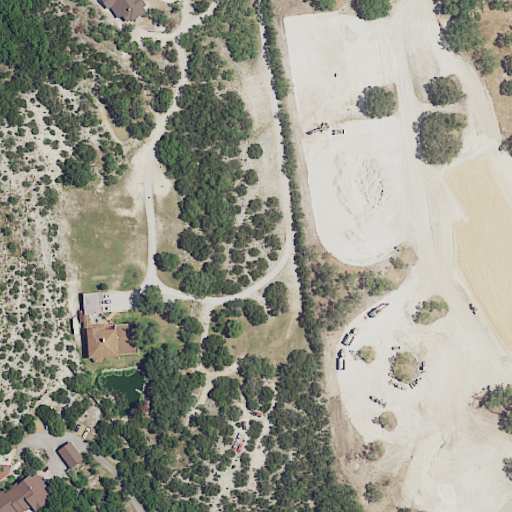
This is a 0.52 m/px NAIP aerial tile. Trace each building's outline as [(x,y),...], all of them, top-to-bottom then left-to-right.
[(387,0),(395,20),(411,14),(405,0),(387,0)] [(100,312),(99,292),(82,293),(83,313),(100,312)] [(85,329),(87,358),(95,357),(137,354),(135,323),(114,324),(114,327),(85,329)] [(57,449),(69,468),(82,460),(71,441),(57,449)] [(0,493),(0,511),(19,511),(30,504),(34,510),(53,497),(34,470),(0,493)]
